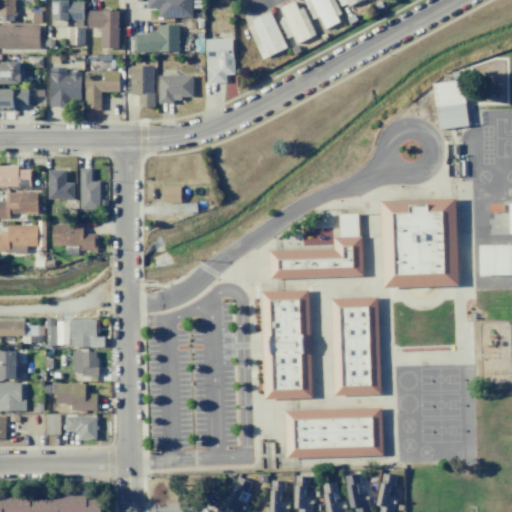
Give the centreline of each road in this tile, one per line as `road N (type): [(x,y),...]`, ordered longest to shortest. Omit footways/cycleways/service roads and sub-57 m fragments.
road 1 (residential): [(0,140),(186,135),(449,0)]
road 2 (residential): [(125,139),(128,511)]
road 3 (residential): [(126,462),(0,463)]
